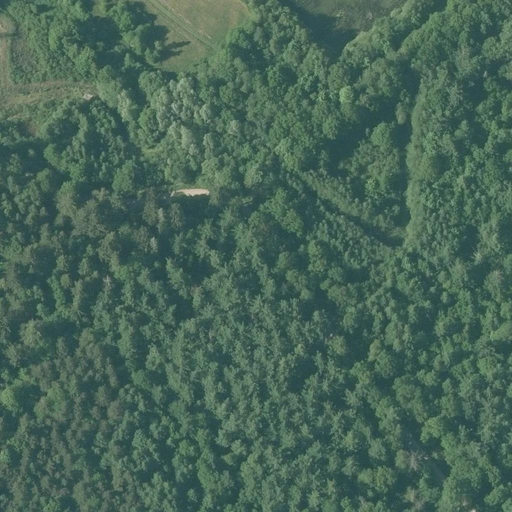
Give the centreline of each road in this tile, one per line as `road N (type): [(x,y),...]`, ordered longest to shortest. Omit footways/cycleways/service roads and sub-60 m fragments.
road 1 (track): [(0,162),(85,197),(129,202),(208,192),(244,209),(389,412),(472,511)]
road 2 (track): [(511,351),(476,375),(411,451)]
